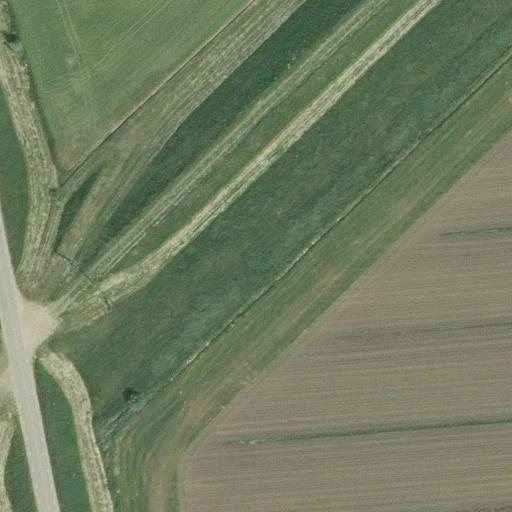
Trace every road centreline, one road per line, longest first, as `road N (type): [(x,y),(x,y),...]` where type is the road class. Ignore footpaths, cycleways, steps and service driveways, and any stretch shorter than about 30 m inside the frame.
road 1 (track): [(17,347),(379,0)]
road 2 (tertiary): [(49,511),(0,261)]
